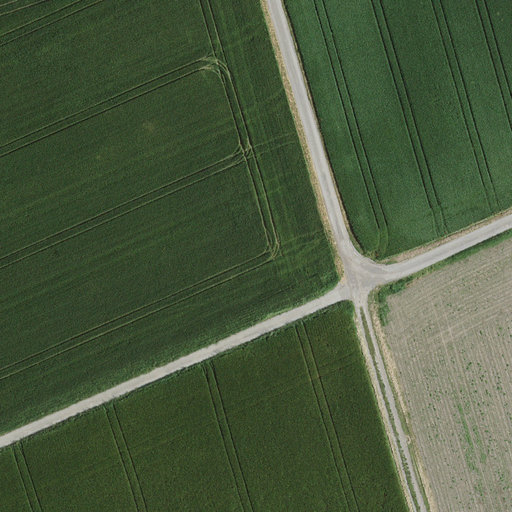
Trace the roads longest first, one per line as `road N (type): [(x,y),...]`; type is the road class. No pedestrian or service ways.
road 1 (unclassified): [(0,443),(355,289)]
road 2 (unclassified): [(274,0),(359,287)]
road 3 (unclassified): [(355,289),(420,511)]
road 4 (unclassified): [(359,287),(511,221)]
